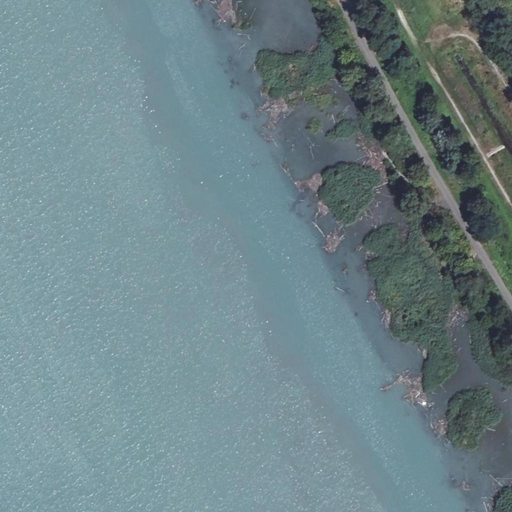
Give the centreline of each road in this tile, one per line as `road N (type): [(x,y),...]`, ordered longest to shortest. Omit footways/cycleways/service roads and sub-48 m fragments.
road 1 (track): [(511,207),(398,0)]
road 2 (track): [(420,40),(467,32),(511,110)]
